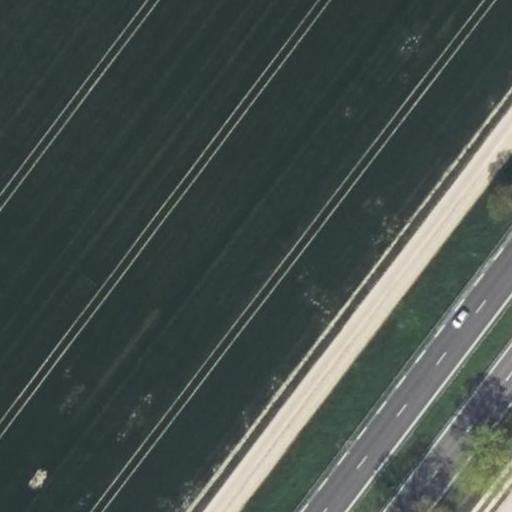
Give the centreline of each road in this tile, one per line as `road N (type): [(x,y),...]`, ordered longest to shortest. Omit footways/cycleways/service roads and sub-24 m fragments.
road 1 (unclassified): [(219,511),(511,129)]
road 2 (trunk): [(511,266),(324,511)]
road 3 (trunk): [(403,511),(511,371)]
